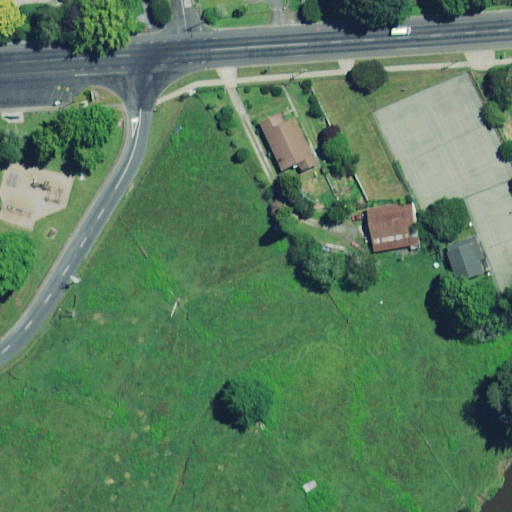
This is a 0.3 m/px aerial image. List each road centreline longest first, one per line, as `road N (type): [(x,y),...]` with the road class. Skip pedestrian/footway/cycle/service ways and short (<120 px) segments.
road 1 (residential): [(0,353),(38,313),(127,168),(139,127),(135,56)]
road 2 (trunk): [(511,28),(189,52)]
road 3 (trunk): [(135,56),(0,64)]
